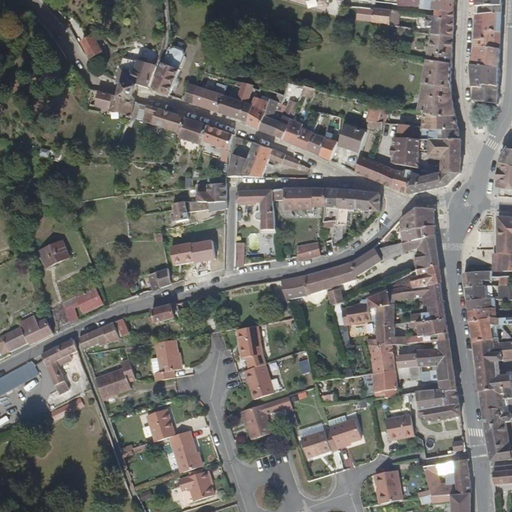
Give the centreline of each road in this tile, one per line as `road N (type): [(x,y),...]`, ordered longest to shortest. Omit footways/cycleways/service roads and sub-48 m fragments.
road 1 (residential): [(477,469),(451,280),(450,248),(466,196)]
road 2 (residential): [(0,368),(100,317),(229,280)]
road 3 (residential): [(362,185),(134,94)]
road 4 (residential): [(229,280),(233,182),(362,185)]
road 5 (residential): [(229,280),(335,260),(405,201)]
road 6 (residential): [(464,0),(466,196)]
road 7 (residential): [(119,90),(90,82),(27,0)]
road 8 (residential): [(466,196),(501,132),(511,86)]
